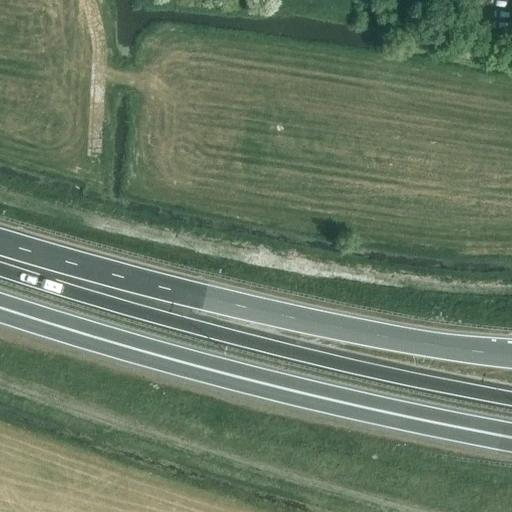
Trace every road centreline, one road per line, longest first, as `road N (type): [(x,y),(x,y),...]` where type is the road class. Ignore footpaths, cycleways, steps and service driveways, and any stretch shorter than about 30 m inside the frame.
road 1 (trunk): [(0,307),(290,391),(511,437)]
road 2 (trunk): [(511,399),(283,351),(0,270)]
road 3 (trunk): [(511,358),(284,318),(0,244)]
road 4 (track): [(94,148),(98,49),(87,0)]
